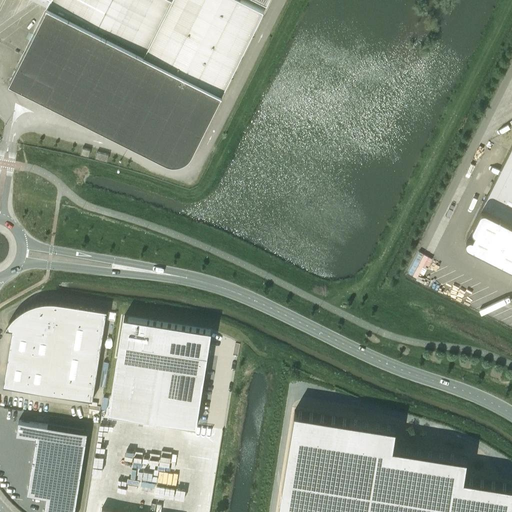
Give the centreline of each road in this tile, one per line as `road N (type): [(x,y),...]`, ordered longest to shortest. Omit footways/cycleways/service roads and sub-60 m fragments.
road 1 (tertiary): [(511,414),(248,297),(155,272)]
road 2 (tertiary): [(155,272),(19,241)]
road 3 (tertiary): [(16,263),(155,272)]
